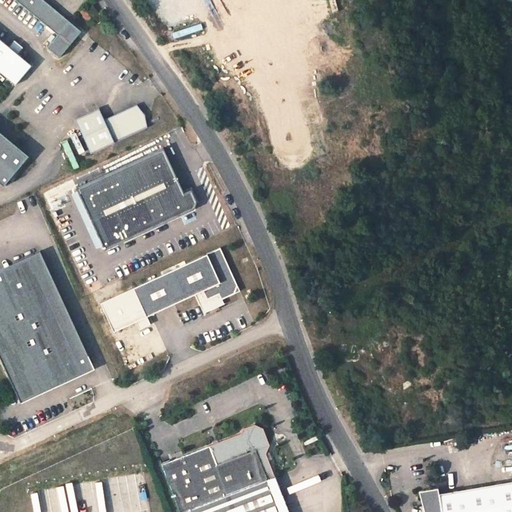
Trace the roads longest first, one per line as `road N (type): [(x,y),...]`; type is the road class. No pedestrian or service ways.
road 1 (residential): [(288,318),(267,255),(212,146),(111,0)]
road 2 (residential): [(0,450),(288,318)]
road 3 (unknown): [(212,146),(192,168),(205,208),(200,227),(119,265),(94,257),(72,209)]
road 4 (residential): [(380,511),(322,410),(288,318)]
